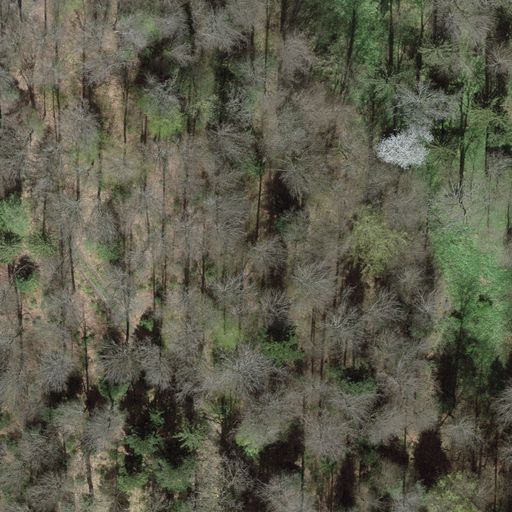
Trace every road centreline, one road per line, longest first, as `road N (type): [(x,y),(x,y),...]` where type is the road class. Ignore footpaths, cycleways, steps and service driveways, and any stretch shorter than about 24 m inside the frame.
road 1 (track): [(0,126),(87,274),(282,511)]
road 2 (track): [(350,0),(483,337),(511,389)]
